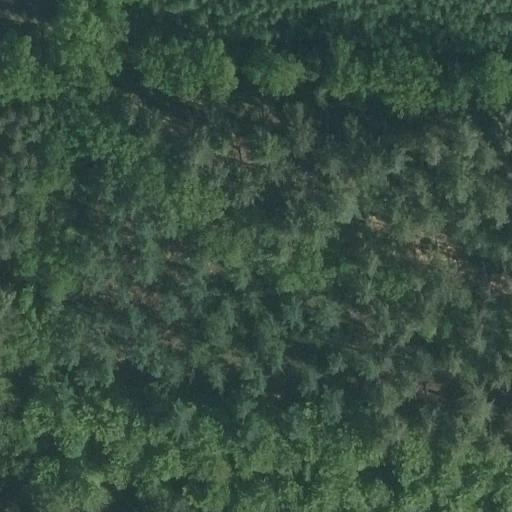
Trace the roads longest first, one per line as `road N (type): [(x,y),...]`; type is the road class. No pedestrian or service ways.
road 1 (track): [(0,66),(28,68),(114,33),(233,28),(511,44)]
road 2 (track): [(0,228),(28,68)]
